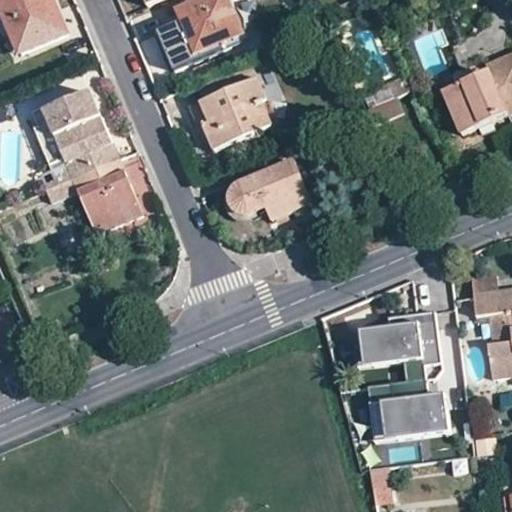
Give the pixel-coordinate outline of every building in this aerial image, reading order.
[(0,0),(0,14),(18,59),(70,38),(62,19),(54,23),(46,3),(51,0),(0,0)] [(62,19),(54,0),(51,0),(46,3),(54,23),(62,19)] [(229,0),(218,5),(215,0),(204,0),(174,12),(180,24),(159,33),(175,71),(224,52),(223,49),(247,38),(231,0),(229,0)] [(387,31),(385,25),(381,16),(371,19),(377,35),(387,31)] [(511,54),(500,60),(488,65),(491,75),(444,96),(461,137),(511,116),(511,54)] [(260,80),(252,63),(228,73),(235,91),(260,80)] [(203,104),(235,91),(228,73),(196,87),(203,104)] [(63,99),(84,88),(77,74),(56,85),(63,99)] [(203,104),(190,110),(199,129),(204,127),(214,153),(274,129),(264,105),(269,103),(260,80),(235,91),(203,104)] [(97,131),(105,128),(90,93),(82,96),(97,131)] [(73,179),(119,160),(105,128),(97,131),(82,96),(44,112),(60,149),(73,179)] [(397,99),(368,111),(375,127),(404,115),(397,99)] [(60,149),(44,112),(42,107),(27,113),(47,155),(60,149)] [(136,201),(119,160),(73,179),(79,194),(98,235),(135,219),(129,204),(136,201)] [(256,216),(266,212),(272,225),(313,207),(294,162),(246,182),(240,185),(236,187),(233,190),(231,194),(230,198),(230,205),(232,210),(236,215),(241,218),(248,218),(256,216)] [(73,179),(43,192),(48,201),(62,196),(65,200),(79,194),(73,179)] [(129,204),(135,219),(143,216),(136,201),(129,204)] [(499,292),(497,275),(472,278),(474,295),(499,292)] [(511,327),(510,314),(511,314),(511,290),(499,292),(474,295),(477,319),(489,317),(493,347),(490,348),(494,382),(511,379),(511,327)] [(442,365),(437,316),(400,320),(401,330),(391,331),(371,333),(375,370),(406,366),(408,386),(428,384),(425,367),(442,365)] [(401,330),(400,320),(390,321),(391,331),(401,330)] [(375,370),(371,333),(356,335),(360,372),(375,370)] [(431,413),(430,401),(428,384),(408,386),(369,391),(374,430),(397,427),(399,444),(451,437),(448,411),(431,413)] [(448,411),(446,399),(430,401),(431,413),(448,411)] [(399,444),(397,427),(374,430),(376,446),(399,444)] [(371,472),(375,505),(390,503),(386,470),(371,472)]
